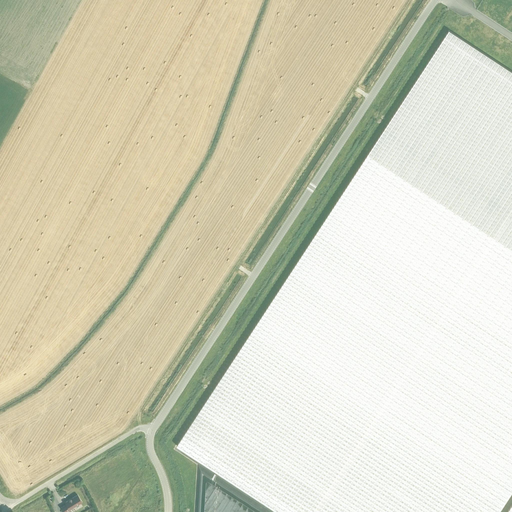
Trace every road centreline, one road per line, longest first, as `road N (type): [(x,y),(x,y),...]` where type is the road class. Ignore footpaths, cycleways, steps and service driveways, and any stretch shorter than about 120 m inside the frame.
road 1 (unclassified): [(152,429),(435,0)]
road 2 (unclassified): [(15,503),(133,430),(152,429)]
